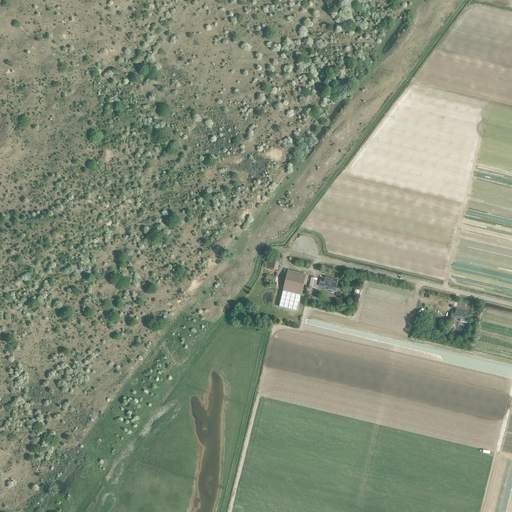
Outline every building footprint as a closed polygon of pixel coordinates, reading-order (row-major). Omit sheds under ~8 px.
[(267,268),(277,270),(279,263),(272,262),(272,263),(269,262),(269,261),(266,260),(265,264),(266,264),(268,264),(267,268)] [(283,290),(301,295),(306,275),(287,270),(283,290)] [(323,287),(323,285),(336,288),(338,280),(325,276),(324,280),(320,279),(319,286),(323,287)] [(315,288),(317,279),(311,277),(309,287),(315,288)] [(283,291),(279,307),(297,311),(300,296),(283,291)] [(467,321),(469,312),(456,309),(455,312),(452,311),(450,318),(454,319),(454,318),(461,319),(460,322),(467,323),(467,321)]
